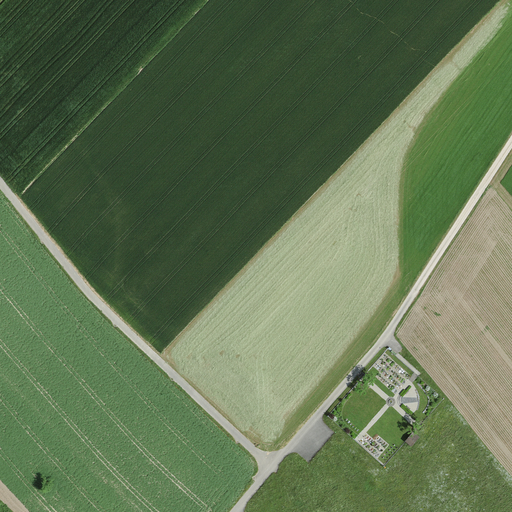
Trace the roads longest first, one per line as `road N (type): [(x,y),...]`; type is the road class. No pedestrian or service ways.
road 1 (track): [(270,466),(93,297),(0,182)]
road 2 (unclassified): [(425,276),(379,344),(234,511)]
road 3 (track): [(511,141),(425,276)]
